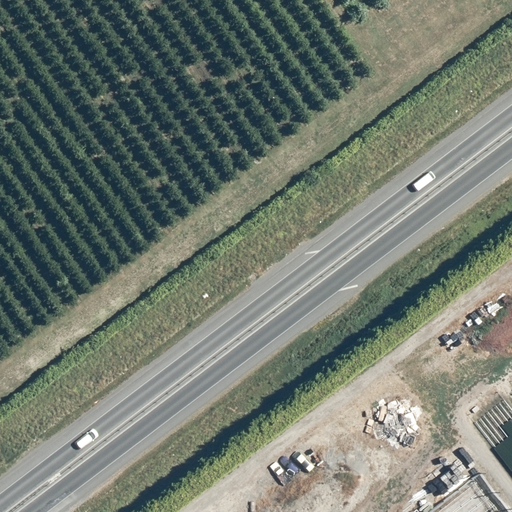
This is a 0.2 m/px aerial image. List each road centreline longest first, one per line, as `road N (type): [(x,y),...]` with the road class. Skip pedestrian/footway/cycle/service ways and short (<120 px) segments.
road 1 (trunk): [(0,503),(511,114)]
road 2 (trunk): [(511,150),(35,511)]
